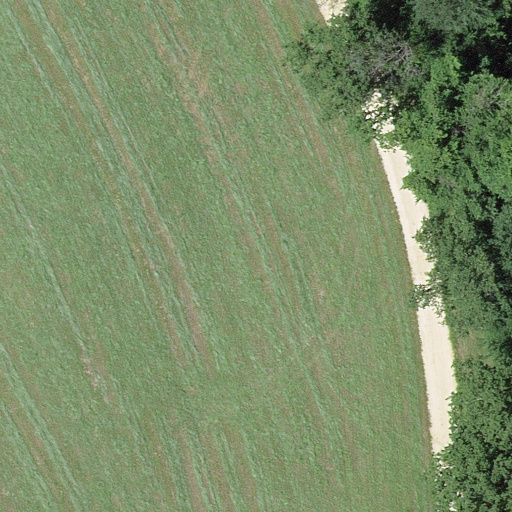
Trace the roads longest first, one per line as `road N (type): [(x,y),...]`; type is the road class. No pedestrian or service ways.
road 1 (track): [(511,192),(464,234),(473,511)]
road 2 (track): [(336,0),(464,234)]
